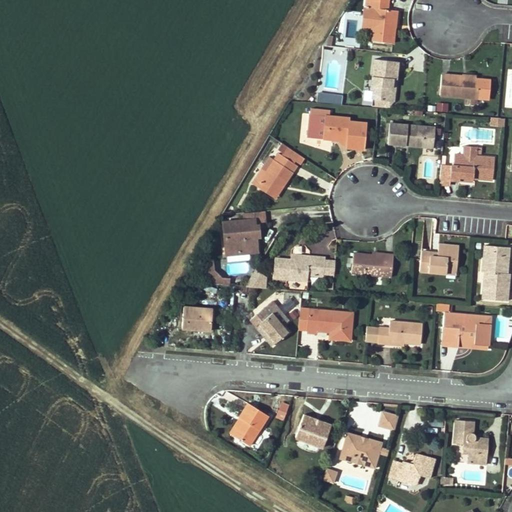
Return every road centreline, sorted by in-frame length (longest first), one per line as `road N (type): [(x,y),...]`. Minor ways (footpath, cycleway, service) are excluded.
road 1 (track): [(0,318),(104,390),(314,511)]
road 2 (residential): [(181,381),(237,374),(511,401)]
road 3 (track): [(104,390),(285,511)]
road 4 (residential): [(371,210),(511,228)]
